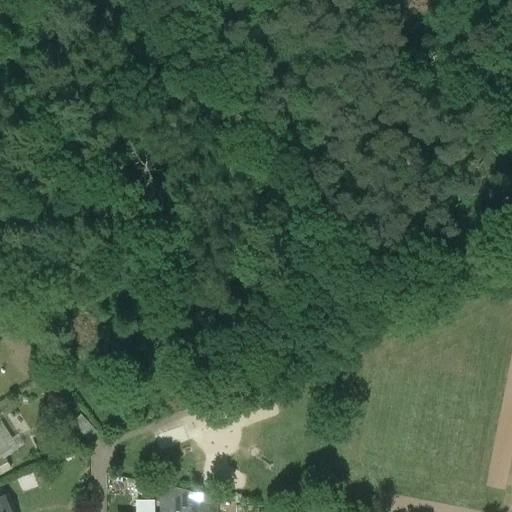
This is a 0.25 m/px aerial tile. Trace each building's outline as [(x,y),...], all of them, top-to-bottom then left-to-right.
[(0,459),(19,452),(7,422),(0,424),(0,459)] [(173,511),(173,489),(162,486),(161,511),(173,511)] [(201,511),(202,496),(173,489),(173,511),(201,511)] [(217,511),(218,500),(202,496),(201,511),(217,511)] [(0,501),(0,511),(12,511),(7,501),(9,500),(8,498),(0,501)]
